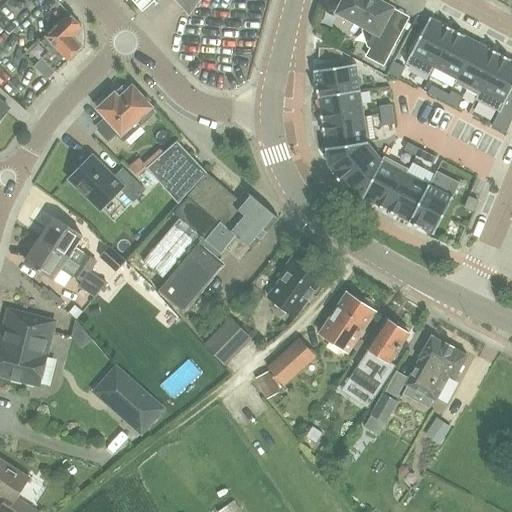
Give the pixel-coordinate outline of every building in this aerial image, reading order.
[(175,0),(190,16),(192,15),(192,14),(201,0),(175,0)] [(341,0),(344,1),(337,13),(379,35),(367,57),(384,65),(400,35),(384,26),(394,8),(378,0),(341,0)] [(41,58),(42,60),(54,72),(80,48),(83,28),(71,14),(40,43),(48,51),(41,58)] [(430,17),(406,64),(408,64),(430,76),(454,30),(443,24),(443,25),(432,18),(430,17)] [(454,30),(430,76),(452,87),(455,83),(477,42),(465,36),(465,35),(454,30)] [(219,44),(235,57),(245,46),(229,33),(219,44)] [(477,42),(455,83),(478,95),(475,99),(476,100),(501,54),(489,48),(477,42)] [(501,54),(476,100),(499,112),(500,113),(511,90),(511,60),(511,59),(501,54)] [(395,62),(389,73),(400,78),(406,68),(395,62)] [(356,64),(314,70),(315,72),(317,84),(316,84),(318,96),(360,90),(356,64)] [(432,85),(428,93),(446,102),(451,91),(448,89),(446,92),(432,85)] [(124,143),(136,132),(158,113),(134,86),(124,86),(98,109),(106,119),(97,127),(99,129),(98,130),(109,143),(117,135),(124,143)] [(360,90),(318,96),(319,98),(321,111),(322,123),(364,117),(360,92),(361,91),(361,90),(360,90)] [(499,112),(492,126),(507,133),(511,119),(511,90),(500,113),(499,112)] [(451,91),(446,102),(457,108),(463,97),(451,91)] [(0,121),(10,109),(0,101),(0,121)] [(392,104),(380,106),(381,116),(393,114),(392,104)] [(393,114),(381,116),(382,126),(395,124),(393,114)] [(364,117),(322,123),(324,135),(325,135),(327,148),(326,148),(368,143),(368,142),(367,140),(364,117)] [(461,140),(455,154),(471,161),(477,146),(461,140)] [(160,158),(148,169),(177,202),(171,207),(176,212),(207,174),(206,173),(179,144),(178,142),(160,158)] [(368,143),(326,148),(326,149),(327,149),(329,165),(335,171),(333,172),(344,185),(346,184),(351,191),(363,197),(363,198),(365,198),(386,157),(385,156),(382,160),(368,143)] [(408,143),(404,150),(419,157),(422,150),(408,143)] [(422,150),(419,157),(433,164),(437,157),(422,150)] [(102,211),(121,191),(134,203),(146,191),(123,169),(114,178),(92,157),(70,180),(102,211)] [(386,157),(365,198),(376,204),(389,211),(409,169),(386,157)] [(409,169),(389,211),(398,216),(398,215),(410,222),(409,222),(412,223),(430,185),(429,184),(407,173),(409,169)] [(170,284),(164,291),(186,309),(223,266),(217,260),(226,249),(240,260),(251,248),(253,249),(279,218),(247,191),(239,201),(207,174),(176,212),(174,214),(181,220),(206,241),(170,284)] [(430,185),(412,223),(432,233),(432,234),(434,235),(453,197),(452,196),(430,185)] [(469,197),(465,208),(474,212),(479,201),(469,197)] [(96,262),(75,248),(83,237),(55,219),(40,241),(90,272),(91,271),(107,282),(114,271),(98,260),(96,262)] [(137,246),(122,230),(111,241),(127,257),(137,246)] [(108,284),(90,272),(40,241),(26,262),(54,280),(61,270),(72,277),(73,276),(82,282),(79,287),(95,297),(108,284)] [(116,272),(127,261),(110,245),(99,257),(116,272)] [(304,306),(323,279),(309,269),(308,264),(303,261),(298,261),(297,260),(293,257),(282,273),(279,277),(283,279),(270,298),(296,317),(304,306)] [(375,311),(373,310),(374,309),(374,307),(374,305),(374,304),(373,302),(372,301),(371,300),(370,299),(369,298),(368,298),(366,297),(364,298),(362,298),(361,299),(360,299),(358,301),(348,294),(321,335),(348,353),(358,338),(362,338),(366,332),(364,328),(375,311)] [(0,349),(0,376),(39,386),(55,322),(10,311),(0,349)] [(226,366),(253,339),(231,317),(204,345),(226,366)] [(359,364),(349,378),(351,379),(376,396),(396,366),(390,362),(409,334),(406,332),(408,329),(398,322),(396,326),(394,324),(386,319),(384,322),(367,347),(372,351),(362,366),(359,364)] [(75,320),(70,337),(80,349),(91,340),(75,320)] [(420,360),(406,385),(437,402),(450,377),(455,379),(468,356),(432,336),(419,360),(420,360)] [(316,358),(300,340),(269,368),(285,386),(316,358)] [(142,437),(167,409),(117,364),(92,393),(142,437)] [(279,393),(268,373),(258,378),(269,399),(279,393)] [(383,393),(367,422),(382,430),(398,401),(383,393)] [(439,419),(427,436),(438,443),(450,426),(439,419)] [(312,428),(306,437),(316,443),(322,435),(312,428)] [(38,511),(18,499),(31,479),(0,459),(0,498),(5,501),(0,509),(0,511),(38,511)]
